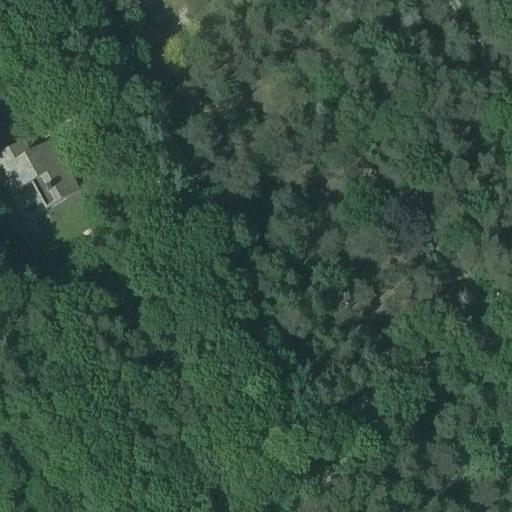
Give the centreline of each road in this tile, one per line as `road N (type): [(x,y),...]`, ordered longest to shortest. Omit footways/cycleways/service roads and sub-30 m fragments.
road 1 (track): [(297,448),(51,0)]
road 2 (track): [(165,511),(511,311)]
road 3 (track): [(504,338),(425,196),(389,161)]
